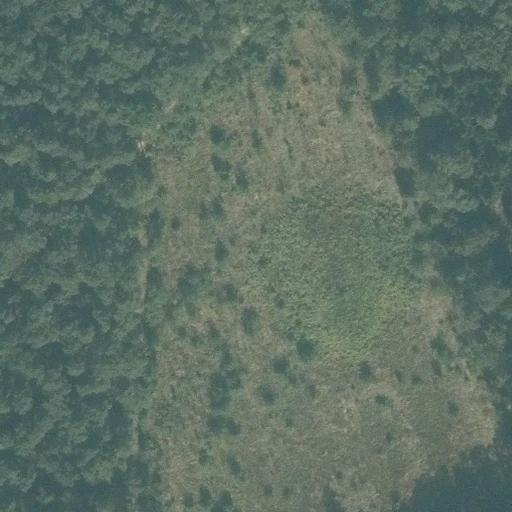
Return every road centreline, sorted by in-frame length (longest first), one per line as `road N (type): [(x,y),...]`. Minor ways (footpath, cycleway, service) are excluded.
road 1 (track): [(136,148),(142,292),(134,511)]
road 2 (track): [(284,0),(136,148)]
road 3 (track): [(136,148),(0,276)]
